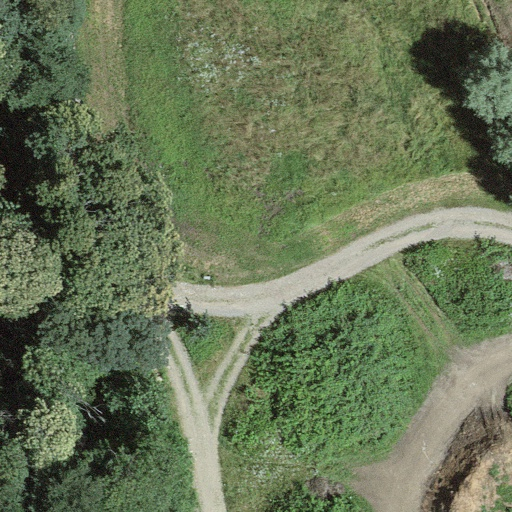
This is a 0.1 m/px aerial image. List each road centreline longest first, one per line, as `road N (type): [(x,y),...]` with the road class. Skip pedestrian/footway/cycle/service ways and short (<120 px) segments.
road 1 (track): [(183,511),(142,360),(87,0)]
road 2 (track): [(142,360),(422,268),(511,268)]
